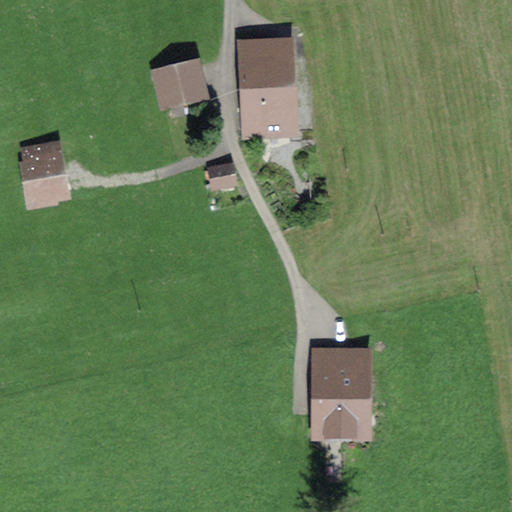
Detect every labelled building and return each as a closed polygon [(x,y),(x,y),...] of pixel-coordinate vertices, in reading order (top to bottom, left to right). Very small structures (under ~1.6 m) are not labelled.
[(292,49),(244,53),(250,131),(298,128),(292,49)] [(200,65),(156,75),(165,109),(169,108),(209,99),(200,65)] [(62,147),(25,154),(34,203),(71,196),(70,190),(65,161),(62,147)] [(230,167),(212,173),(218,189),(236,183),(230,167)] [(372,356),(320,355),(319,435),(371,436),(372,356)]
